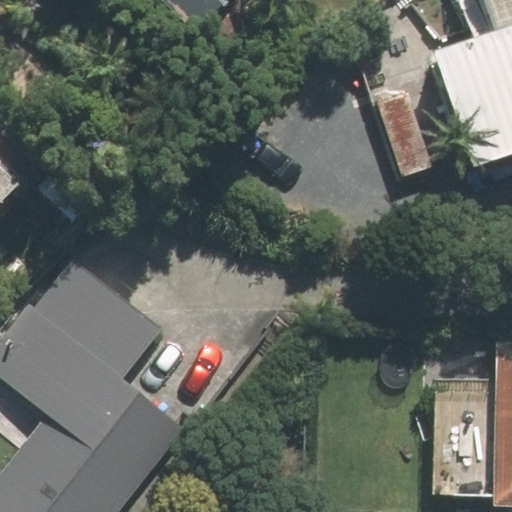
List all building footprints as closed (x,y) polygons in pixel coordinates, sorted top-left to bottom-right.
[(149,0),(185,35),(219,0),(149,0)] [(511,0),(459,0),(472,37),(403,60),(441,176),(511,152),(511,0)] [(0,188),(8,180),(0,171),(0,188)] [(511,511),(511,343),(480,342),(471,511),(511,511)] [(0,511),(113,511),(147,470),(52,396),(0,463),(0,511)]
